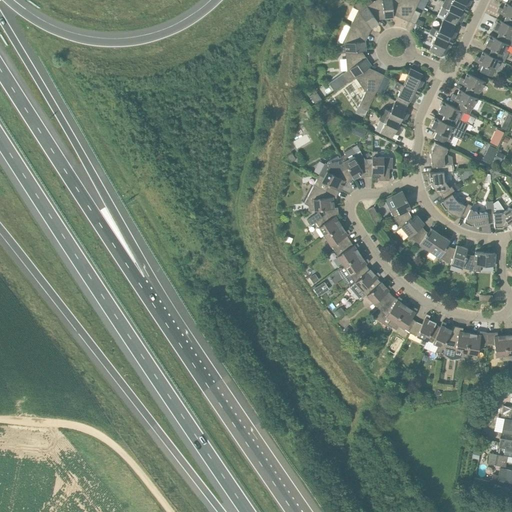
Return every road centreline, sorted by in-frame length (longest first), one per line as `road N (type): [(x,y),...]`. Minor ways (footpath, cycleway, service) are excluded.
road 1 (motorway): [(0,138),(247,511)]
road 2 (motorway): [(0,230),(219,511)]
road 3 (motorway): [(139,284),(108,205),(0,17)]
road 4 (residential): [(511,304),(498,317),(448,312),(387,271),(350,203),(415,178)]
road 5 (motorway): [(292,511),(139,284)]
road 6 (motorway): [(139,284),(0,62)]
road 7 (motorway): [(216,0),(184,24),(127,42),(60,33),(7,0)]
road 8 (track): [(170,511),(103,436),(69,424),(0,419)]
